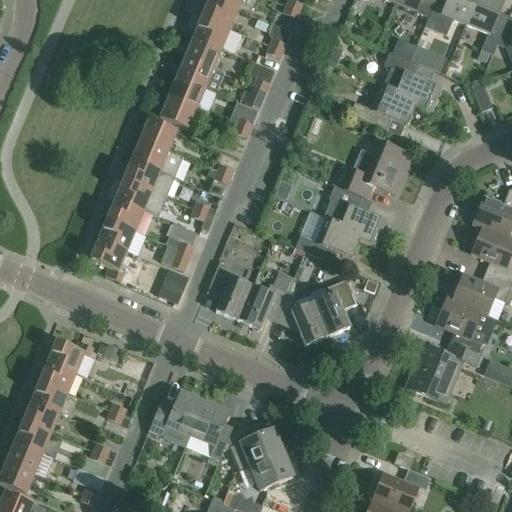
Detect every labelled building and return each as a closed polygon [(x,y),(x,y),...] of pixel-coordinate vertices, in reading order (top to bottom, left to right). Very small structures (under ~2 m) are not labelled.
[(201,20),(229,32),(237,12),(209,0),(201,20)] [(209,0),(237,12),(242,0),(209,0)] [(432,11),(436,0),(396,0),(394,6),(428,21),(432,11)] [(436,0),(432,11),(428,21),(424,30),(445,38),(452,22),(465,28),(476,0),(436,0)] [(496,47),(508,20),(498,15),(503,5),(491,0),(476,0),(465,28),(487,37),(480,53),(492,58),(496,47)] [(288,2),(285,9),(298,14),(301,7),(288,2)] [(282,16),(295,22),(298,14),(285,9),(282,16)] [(193,40),(221,52),(229,32),(201,20),(193,40)] [(511,46),(511,21),(508,20),(496,47),(502,50),(511,46)] [(221,52),(193,40),(184,60),(212,72),(221,52)] [(272,42),(269,49),(282,54),(285,47),(272,42)] [(269,49),(266,56),(279,61),(282,54),(269,49)] [(416,106),(414,110),(429,117),(440,90),(430,86),(434,74),(388,55),(383,68),(403,76),(395,93),(394,97),(416,106)] [(212,72),(184,60),(176,80),(204,92),(212,72)] [(204,92),(176,80),(168,100),(196,112),(204,92)] [(255,82),(252,89),(265,94),(268,87),(255,82)] [(481,115),(491,111),(481,85),(470,89),(481,115)] [(394,97),(395,93),(381,87),(370,112),(354,106),(349,118),(407,143),(412,131),(406,129),(414,110),(416,106),(394,97)] [(252,89),(246,105),(258,110),(265,94),(252,89)] [(196,112),(168,100),(159,121),(187,132),(196,112)] [(282,126),(299,136),(310,117),(293,107),(282,126)] [(239,121),(236,128),(249,134),(252,127),(239,121)] [(139,143),(167,155),(176,134),(148,123),(139,143)] [(236,128),(233,136),(246,141),(249,134),(236,128)] [(139,143),(131,163),(174,181),(174,180),(182,161),(167,155),(139,143)] [(338,191),(360,200),(366,203),(371,190),(394,199),(404,177),(400,175),(408,156),(377,144),(363,177),(347,171),(338,191)] [(131,163),(123,183),(165,201),(174,181),(131,163)] [(219,168),(216,175),(229,181),(232,173),(219,168)] [(226,188),(229,181),(216,175),(213,182),(226,188)] [(114,203),(142,215),(157,221),(165,201),(123,183),(114,203)] [(356,211),(360,200),(338,191),(333,189),(328,201),(348,209),(340,226),(339,231),(360,239),(359,243),(373,250),(384,223),(356,211)] [(506,241),(507,240),(511,227),(511,191),(508,193),(502,208),(498,207),(499,205),(490,202),(489,203),(483,201),(472,228),(481,231),(482,231),(506,241)] [(106,223),(134,234),(142,215),(114,203),(106,223)] [(196,205),(193,212),(206,218),(209,210),(196,205)] [(190,219),(203,225),(206,218),(193,212),(190,219)] [(351,262),(359,243),(360,239),(339,231),(340,226),(326,220),(315,246),(299,239),(294,251),(330,266),(335,255),(351,262)] [(126,254),(134,234),(106,223),(98,243),(126,254)] [(190,249),(196,234),(176,226),(167,249),(177,253),(177,252),(190,258),(193,250),(190,249)] [(485,275),(511,286),(511,285),(511,263),(509,262),(511,254),(511,242),(507,240),(506,241),(482,231),(481,231),(471,257),(489,265),(485,275)] [(126,254),(98,243),(89,263),(108,271),(105,279),(119,285),(123,277),(117,275),(126,254)] [(190,258),(177,252),(177,253),(167,249),(160,265),(183,275),(190,258)] [(218,266),(206,297),(220,303),(215,315),(237,324),(251,289),(237,283),(241,275),(218,266)] [(188,281),(168,273),(163,286),(182,294),(188,281)] [(504,305),(511,286),(485,275),(481,285),(462,277),(452,303),(452,304),(480,316),(486,319),(493,301),(504,305)] [(327,300),(313,306),(327,340),(349,331),(342,313),(356,307),(346,282),(323,292),(327,300)] [(278,320),(288,295),(269,287),(266,295),(251,289),(237,324),(260,333),(267,315),(278,320)] [(304,349),(327,340),(313,306),(298,312),(292,297),(288,295),(278,320),(295,327),(304,349)] [(452,304),(452,303),(446,301),(435,328),(454,336),(449,346),(477,357),(485,338),(473,333),(480,316),(452,304)] [(47,365),(75,377),(83,357),(88,359),(92,351),(77,345),(74,353),(55,345),(47,365)] [(479,358),(477,357),(449,346),(445,357),(423,348),(405,391),(444,407),(461,364),(474,370),(479,358)] [(39,385),(67,397),(75,377),(47,365),(39,385)] [(30,405),(58,417),(67,397),(39,385),(30,405)] [(189,439),(203,406),(179,396),(172,413),(159,407),(148,434),(162,439),(166,429),(189,439)] [(30,405),(22,425),(50,437),(58,417),(30,405)] [(218,463),(223,454),(229,437),(220,433),(227,416),(203,406),(189,439),(213,449),(209,459),(218,463)] [(125,412),(112,407),(109,414),(122,420),(125,412)] [(109,414),(106,421),(119,427),(122,420),(109,414)] [(14,445),(42,457),(50,437),(22,425),(14,445)] [(234,425),(229,437),(223,454),(240,446),(249,470),(282,456),(272,432),(250,441),(249,439),(251,432),(234,425)] [(42,457),(14,445),(6,465),(34,477),(42,457)] [(109,453),(96,447),(93,454),(106,460),(109,453)] [(93,454),(90,462),(103,467),(106,460),(93,454)] [(282,456),(249,470),(259,494),(292,480),(282,456)] [(393,466),(407,473),(408,473),(412,462),(397,456),(393,466)] [(34,477),(6,465),(0,478),(0,486),(25,497),(34,477)] [(371,504),(391,511),(408,511),(417,490),(425,493),(429,482),(408,473),(407,473),(403,484),(383,476),(371,504)] [(86,490),(83,497),(96,502),(99,495),(86,490)] [(0,504),(0,511),(29,511),(32,507),(4,495),(0,504)] [(96,502),(83,497),(80,504),(93,510),(96,502)] [(229,510),(233,511),(234,511),(261,511),(263,509),(234,497),(229,510)] [(233,511),(229,510),(211,502),(207,511),(233,511)]
